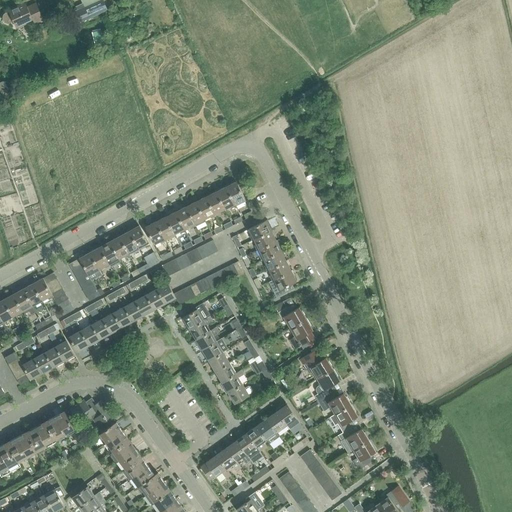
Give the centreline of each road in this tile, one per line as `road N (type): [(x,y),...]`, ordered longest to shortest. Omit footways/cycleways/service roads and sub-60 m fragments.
road 1 (residential): [(436,511),(254,140)]
road 2 (residential): [(211,511),(124,393),(84,381),(23,411)]
road 3 (track): [(254,140),(267,118),(463,0)]
road 4 (residential): [(52,249),(254,140)]
